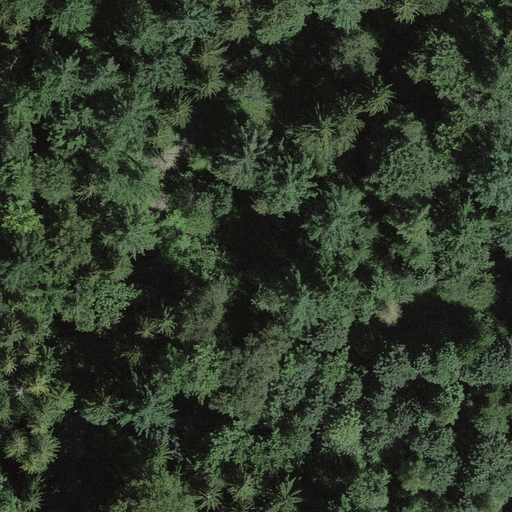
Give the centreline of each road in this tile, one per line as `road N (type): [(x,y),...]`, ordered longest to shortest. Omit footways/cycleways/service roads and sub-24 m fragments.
road 1 (track): [(250,0),(72,447)]
road 2 (track): [(72,447),(155,474),(196,511)]
